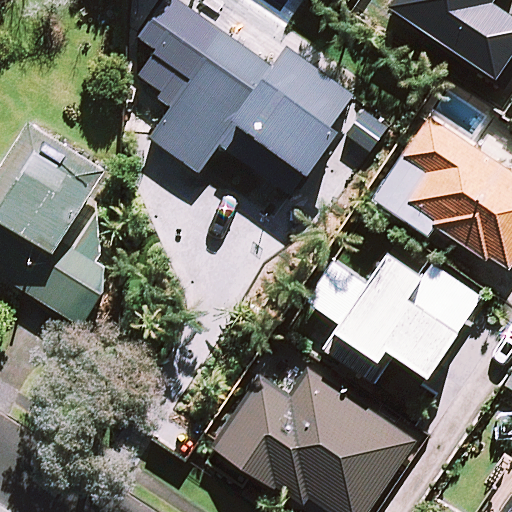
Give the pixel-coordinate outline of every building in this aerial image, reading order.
[(345,122),(364,95),(294,44),(278,66),(221,24),(186,72),(195,79),(152,138),(199,172),(222,141),(293,193),(345,122)] [(0,275),(74,322),(109,266),(65,239),(112,165),(35,116),(0,170),(0,275)] [(511,267),(511,168),(431,116),(378,198),(431,232),(438,222),(511,269),(511,267)] [(426,272),(393,249),(327,346),(375,379),(397,346),(432,370),(460,329),(410,295),(426,272)] [(368,511),(416,438),(308,368),(292,393),(261,373),(215,444),(305,501),(309,494),(337,511),(368,511)] [(511,511),(511,500),(503,511),(511,511)]
